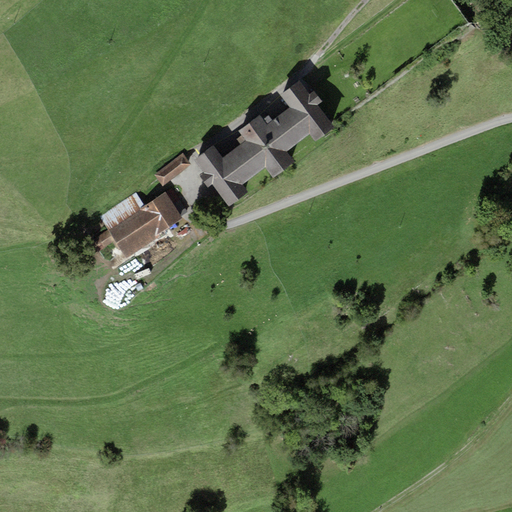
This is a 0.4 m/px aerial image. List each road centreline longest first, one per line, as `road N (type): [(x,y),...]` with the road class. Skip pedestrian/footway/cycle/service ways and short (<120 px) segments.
road 1 (residential): [(511,119),(226,226),(210,222),(186,180)]
road 2 (track): [(375,511),(464,451),(511,400)]
road 3 (track): [(186,180),(193,158),(304,70)]
